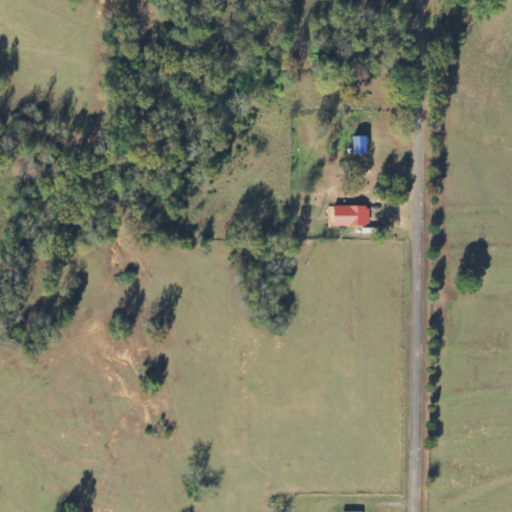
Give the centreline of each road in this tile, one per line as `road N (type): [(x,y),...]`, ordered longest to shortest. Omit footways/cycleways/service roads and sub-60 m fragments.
road 1 (residential): [(417,511),(427,0)]
road 2 (residential): [(427,46),(74,96),(0,137)]
